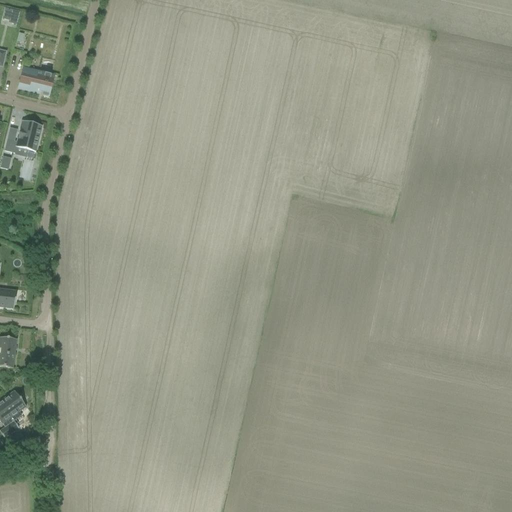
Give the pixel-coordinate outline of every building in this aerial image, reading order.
[(2,21),(18,23),(19,11),(4,9),(2,21)] [(23,68),(17,91),(18,91),(18,90),(39,95),(40,92),(49,94),(48,98),(48,99),(54,75),(53,75),(53,76),(38,73),(23,69),(23,68)] [(22,122),(21,123),(16,144),(7,141),(4,152),(15,155),(16,149),(35,153),(41,127),(22,122)] [(11,160),(2,158),(0,167),(0,169),(8,171),(11,160)] [(24,161),(21,178),(28,179),(32,163),(24,161)] [(0,290),(0,308),(13,310),(15,292),(0,290)] [(0,368),(12,370),(16,341),(0,338),(0,368)] [(14,392),(0,402),(0,423),(1,426),(4,429),(9,436),(18,429),(13,422),(21,417),(18,414),(25,408),(22,403),(23,402),(19,396),(19,397),(18,398),(14,392)]
